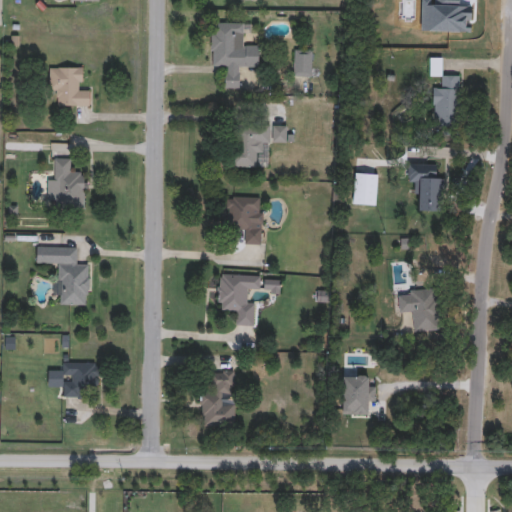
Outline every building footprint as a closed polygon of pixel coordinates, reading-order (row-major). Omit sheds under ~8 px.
[(225,87),(225,65),(210,65),(210,22),(243,21),(243,43),(260,43),(260,65),(240,66),(240,87),(225,87)] [(293,75),(293,49),(312,49),(312,75),(293,75)] [(458,74),(458,124),(433,124),(433,86),(441,86),(441,75),(429,75),(429,56),(441,56),(441,74),(458,74)] [(59,105),(59,94),(49,94),(49,66),(80,66),(80,85),(89,85),(89,105),(59,105)] [(231,166),(231,124),(287,125),(286,141),(269,141),(268,166),(231,166)] [(86,207),(54,207),(54,157),(74,157),(74,169),(86,169),(86,207)] [(440,163),(440,209),(416,209),(416,163),(440,163)] [(354,203),(354,172),(378,173),(378,204),(354,203)] [(224,195),(263,195),(263,243),(243,243),(244,228),(224,228),(224,195)] [(79,246),(79,264),(89,264),(88,304),(59,303),(59,295),(56,294),(56,265),(36,265),(36,245),(79,246)] [(380,275),(365,275),(365,259),(380,259),(380,275)] [(255,325),(236,324),(236,312),(218,312),(219,272),(260,273),(260,288),(248,288),(248,303),(255,303),(255,325)] [(399,312),(398,291),(435,289),(437,329),(413,330),(412,311),(399,312)] [(99,361),(99,386),(91,386),(91,396),(62,395),(62,361),(99,361)] [(200,391),(210,391),(210,370),(235,370),(235,391),(226,391),(226,402),(235,402),(235,425),(200,425),(200,391)] [(373,374),(373,414),(342,414),(342,374),(373,374)]
